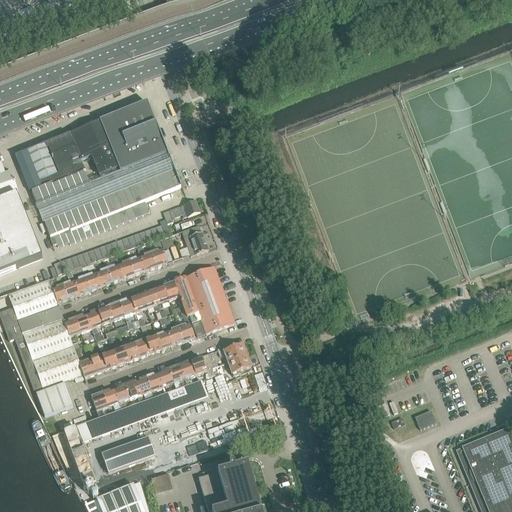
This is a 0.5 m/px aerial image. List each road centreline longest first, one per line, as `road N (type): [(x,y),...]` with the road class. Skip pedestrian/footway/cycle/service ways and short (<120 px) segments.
road 1 (trunk): [(0,123),(331,0)]
road 2 (trunk): [(277,0),(0,104)]
road 3 (tertiary): [(235,251),(136,0)]
road 4 (residential): [(79,391),(263,325)]
road 5 (tertiary): [(321,511),(263,325)]
road 6 (residential): [(67,311),(235,251)]
